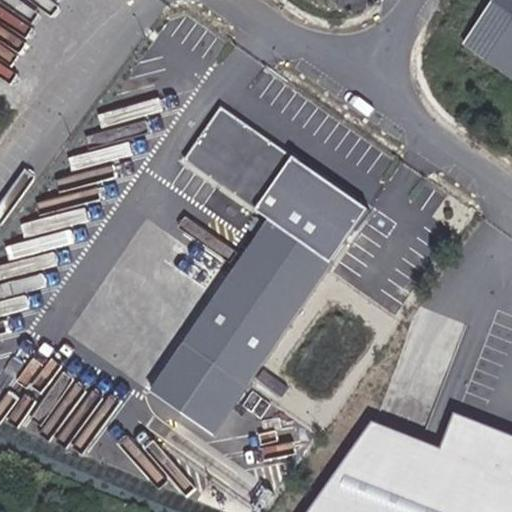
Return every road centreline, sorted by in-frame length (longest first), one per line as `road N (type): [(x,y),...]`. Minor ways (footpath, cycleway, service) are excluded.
road 1 (unclassified): [(148,0),(0,211)]
road 2 (unclassified): [(511,191),(380,94),(383,71)]
road 3 (unclassified): [(383,71),(304,43),(226,0)]
